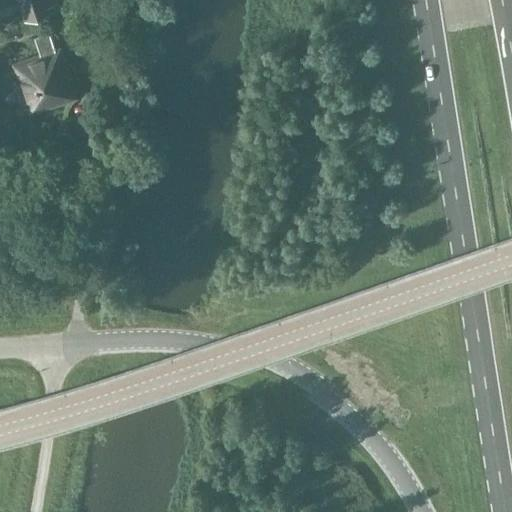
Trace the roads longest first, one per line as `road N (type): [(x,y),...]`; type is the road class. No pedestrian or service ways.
road 1 (unclassified): [(0,429),(511,258)]
road 2 (primary): [(425,0),(504,511)]
road 3 (unclassified): [(420,511),(360,428),(272,366),(155,339),(0,348)]
